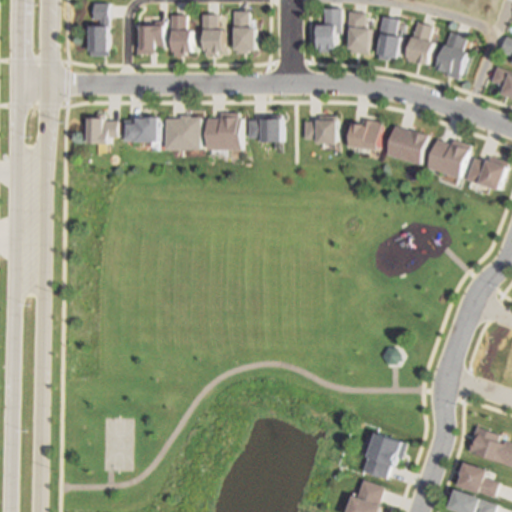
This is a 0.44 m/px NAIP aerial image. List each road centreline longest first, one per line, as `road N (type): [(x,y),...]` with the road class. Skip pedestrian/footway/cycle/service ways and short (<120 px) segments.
road 1 (tertiary): [(39,511),(49,0)]
road 2 (tertiary): [(13,0),(9,511)]
road 3 (residential): [(511,129),(355,84),(13,86)]
road 4 (residential): [(511,250),(473,306),(444,396),(444,441),(419,511)]
